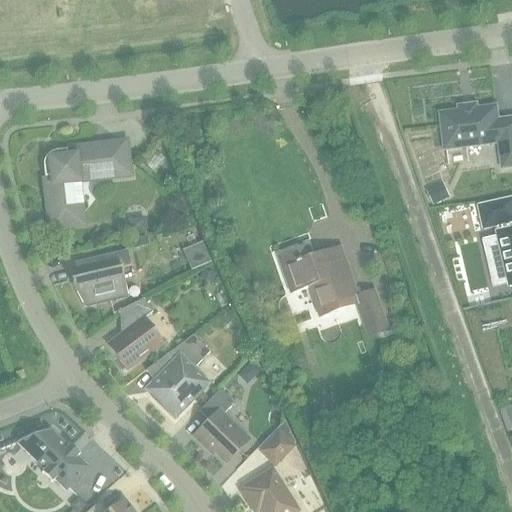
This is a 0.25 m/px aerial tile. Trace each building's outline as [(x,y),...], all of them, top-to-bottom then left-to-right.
[(511,167),(511,119),(498,121),(496,107),(440,114),(445,150),(499,143),(502,169),(511,167)] [(44,160),(43,167),(50,229),(82,225),(80,205),(74,206),(71,182),(129,175),(125,147),(102,149),(102,146),(55,152),(48,154),(44,160)] [(432,205),(449,197),(442,183),(426,190),(432,205)] [(499,233),(497,233),(510,287),(511,286),(511,199),(478,207),(484,230),(497,227),(499,233)] [(143,220),(131,221),(132,232),(144,231),(143,220)] [(134,248),(148,244),(146,236),(132,239),(134,248)] [(180,245),(189,270),(207,264),(198,239),(180,245)] [(321,317),(358,304),(370,338),(387,332),(373,292),(357,298),(340,249),(308,260),(303,262),(299,251),(280,258),(293,294),(311,287),(321,317)] [(77,279),(70,281),(84,307),(127,297),(123,279),(133,277),(127,253),(74,265),(77,279)] [(198,278),(211,283),(215,273),(201,269),(198,278)] [(107,346),(126,371),(162,345),(143,319),(152,313),(143,300),(118,313),(130,329),(107,346)] [(224,312),(214,320),(221,330),(231,322),(224,312)] [(193,336),(145,372),(154,383),(146,391),(174,419),(208,385),(193,370),(210,353),(193,336)] [(248,361),(235,374),(246,385),(259,371),(248,361)] [(202,408),(198,412),(208,422),(193,438),(207,451),(209,449),(225,464),(248,441),(222,416),(233,404),(219,391),(210,400),(202,408)] [(204,394),(196,402),(202,408),(210,400),(204,394)] [(169,434),(178,444),(188,435),(179,425),(169,434)] [(286,426),(260,452),(274,466),(292,448),(292,447),(295,444),(286,426)] [(49,431),(16,444),(44,471),(41,474),(51,484),(54,481),(65,492),(87,469),(76,458),(79,455),(69,445),(66,448),(49,431)] [(258,511),(296,511),(297,511),(271,472),(244,489),(245,491),(242,493),(254,511),(258,511),(259,511),(258,511)] [(77,511),(84,505),(77,498),(70,505),(76,511),(77,511)] [(132,511),(124,500),(107,511),(106,511),(100,504),(89,511),(132,511)]
